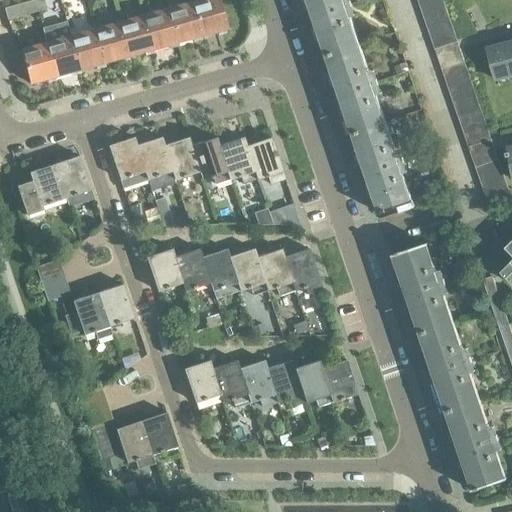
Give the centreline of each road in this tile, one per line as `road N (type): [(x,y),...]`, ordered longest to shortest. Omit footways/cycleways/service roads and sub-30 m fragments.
road 1 (residential): [(425,465),(202,474),(171,383)]
road 2 (residential): [(387,351),(160,351)]
road 3 (residential): [(348,238),(122,239)]
road 4 (residential): [(83,122),(287,64)]
road 5 (unclassified): [(348,238),(287,64)]
road 6 (residential): [(122,239),(83,122)]
road 7 (unclassified): [(425,465),(387,351)]
